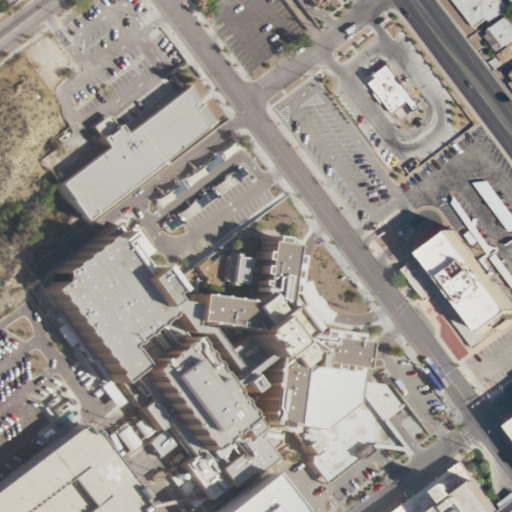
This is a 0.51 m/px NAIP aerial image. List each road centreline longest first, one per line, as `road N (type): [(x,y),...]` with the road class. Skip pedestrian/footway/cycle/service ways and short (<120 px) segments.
road 1 (tertiary): [(511,460),(250,112)]
road 2 (residential): [(245,105),(383,0)]
road 3 (primary): [(412,0),(511,131)]
road 4 (residential): [(483,422),(363,511)]
road 5 (tertiary): [(245,105),(166,0)]
